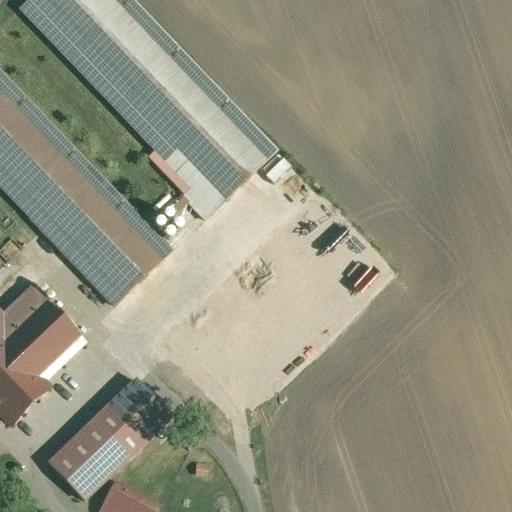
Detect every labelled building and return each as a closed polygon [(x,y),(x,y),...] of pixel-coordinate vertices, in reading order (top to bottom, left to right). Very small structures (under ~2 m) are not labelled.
[(205,222),(277,154),(129,0),(29,0),(20,10),(203,202),(194,211),(205,222)] [(0,188),(115,308),(171,254),(0,75),(0,188)] [(0,414),(12,427),(48,391),(43,385),(84,345),(32,291),(3,319),(0,315),(0,414)] [(189,348),(164,373),(198,408),(223,383),(189,348)] [(138,383),(50,467),(85,503),(172,420),(138,383)] [(116,487),(103,511),(157,511),(159,510),(116,487)]
